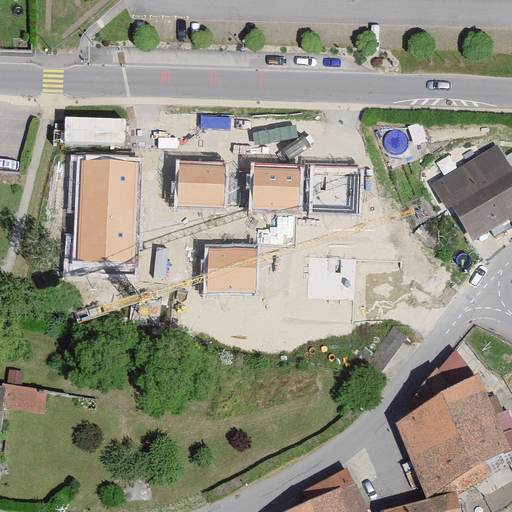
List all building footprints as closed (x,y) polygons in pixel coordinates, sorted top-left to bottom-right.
[(69,118),(68,143),(124,145),(125,121),(69,118)] [(511,168),(496,143),(429,184),(447,212),(452,209),(472,241),(511,217),(511,218),(511,168)] [(228,175),(149,171),(146,275),(213,274),(214,254),(237,255),(237,278),(276,278),(283,211),(248,207),(249,222),(229,217),(228,175)] [(429,508),(390,511),(461,511),(459,499),(511,467),(511,452),(480,383),(453,359),(402,423),(429,508)] [(0,461),(1,462),(5,418),(46,422),(49,393),(0,387),(0,461)] [(367,511),(357,489),(304,511),(367,511)]
